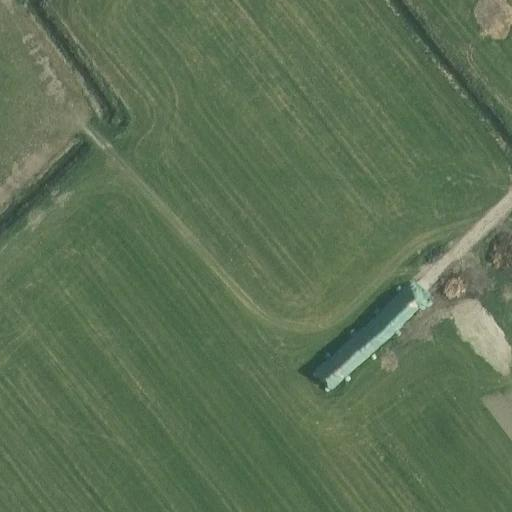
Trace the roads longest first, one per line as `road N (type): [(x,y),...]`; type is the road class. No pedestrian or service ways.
road 1 (track): [(511,202),(326,386)]
road 2 (track): [(0,3),(132,173)]
